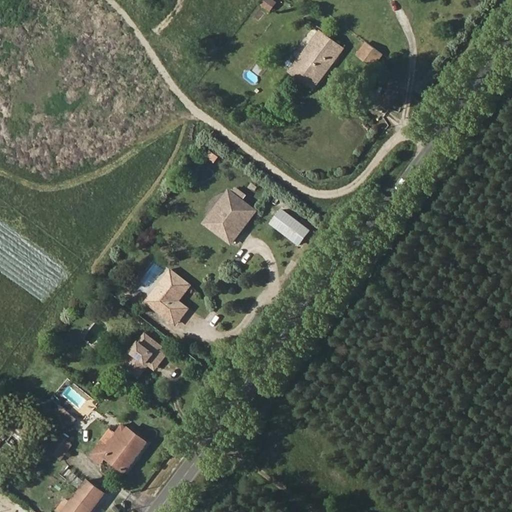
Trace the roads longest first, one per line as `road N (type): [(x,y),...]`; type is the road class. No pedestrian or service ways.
road 1 (primary): [(511,39),(158,511)]
road 2 (track): [(216,433),(318,511)]
